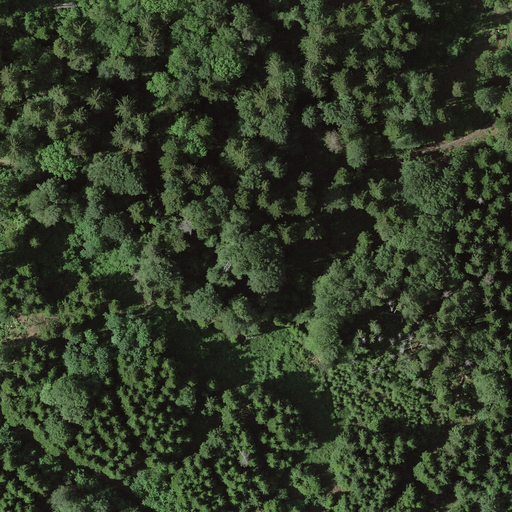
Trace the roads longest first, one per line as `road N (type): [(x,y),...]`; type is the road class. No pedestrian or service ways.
road 1 (track): [(511,100),(429,151),(359,169),(286,174),(0,163)]
road 2 (track): [(285,0),(438,101)]
road 3 (track): [(195,12),(169,7),(157,20),(162,37),(183,47),(224,0)]
road 4 (track): [(204,168),(183,47)]
